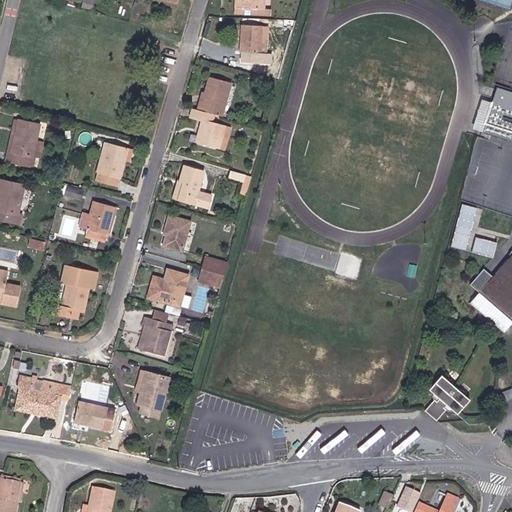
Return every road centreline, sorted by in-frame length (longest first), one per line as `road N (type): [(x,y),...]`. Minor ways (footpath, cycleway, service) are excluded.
road 1 (residential): [(200,0),(98,349),(0,331)]
road 2 (unclassified): [(312,474),(201,483),(63,454)]
road 3 (unclassified): [(500,471),(463,464),(312,474)]
